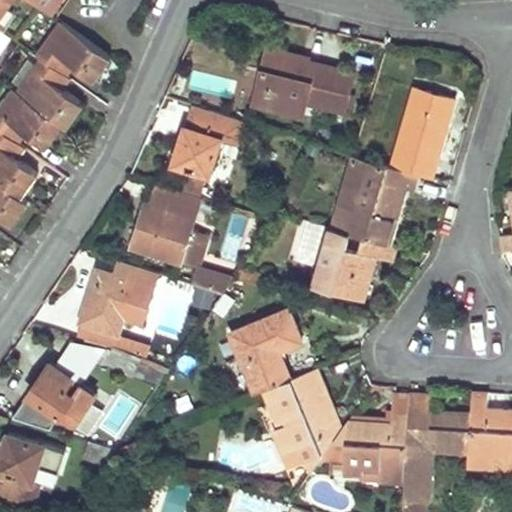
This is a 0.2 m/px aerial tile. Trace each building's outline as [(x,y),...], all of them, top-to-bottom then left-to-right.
[(0,0),(0,17),(12,0),(0,0)] [(35,0),(52,12),(60,0),(35,0)] [(37,52),(41,55),(60,68),(67,59),(73,63),(93,78),(110,53),(61,19),(37,52)] [(271,69),(266,86),(262,103),(302,113),(306,97),(344,107),(353,70),(303,58),(304,54),(268,45),(262,66),(271,69)] [(20,84),(17,89),(63,121),(66,124),(82,101),(63,86),(57,81),(63,71),(60,68),(41,55),(36,63),(20,84)] [(20,84),(36,63),(28,57),(12,78),(20,84)] [(67,59),(60,68),(63,71),(66,73),(73,63),(67,59)] [(266,86),(271,69),(262,66),(253,101),(262,103),(266,86)] [(63,86),(70,75),(66,73),(63,71),(57,81),(63,86)] [(404,113),(390,164),(415,172),(429,176),(443,126),(437,124),(440,115),(445,117),(451,96),(412,85),(406,106),(413,108),(411,116),(404,113)] [(0,103),(0,127),(12,136),(20,127),(25,130),(46,145),(63,121),(17,89),(12,86),(0,103)] [(210,172),(221,136),(239,142),(246,120),(192,104),(174,161),(210,172)] [(411,116),(413,108),(406,106),(404,113),(411,116)] [(440,115),(437,124),(443,126),(445,117),(440,115)] [(0,177),(22,193),(37,170),(17,156),(11,151),(19,140),(18,140),(12,136),(0,127),(0,177)] [(20,127),(12,136),(18,140),(25,130),(20,127)] [(19,140),(11,151),(17,156),(25,145),(19,140)] [(383,241),(389,222),(385,221),(386,215),(395,217),(400,201),(405,186),(410,187),(415,172),(390,164),(353,153),(331,226),(383,241)] [(0,177),(0,212),(12,221),(29,197),(22,193),(0,177)] [(199,197),(156,184),(150,202),(143,223),(138,222),(131,244),(198,265),(208,233),(190,228),(199,197)] [(504,248),(511,247),(511,187),(511,231),(502,233),(504,248)] [(150,202),(145,200),(138,222),(143,223),(150,202)] [(386,215),(385,221),(389,222),(393,223),(395,217),(386,215)] [(394,244),(383,241),(331,226),(330,225),(313,283),(361,296),(369,268),(363,267),(368,252),(373,254),(389,258),(394,244)] [(369,268),(373,254),(368,252),(363,267),(369,268)] [(103,281),(96,279),(90,302),(85,301),(80,319),(116,331),(121,315),(140,320),(156,270),(117,259),(113,273),(106,271),(103,281)] [(223,291),(233,276),(198,265),(192,281),(200,284),(223,291)] [(233,276),(248,280),(262,284),(265,274),(240,267),(233,276)] [(96,279),(103,281),(106,271),(95,268),(85,301),(90,302),(96,279)] [(195,300),(197,292),(200,284),(192,281),(166,273),(161,289),(195,300)] [(212,307),(218,310),(224,314),(235,299),(223,291),(212,307)] [(290,308),(232,331),(256,391),(265,388),(273,384),(291,377),(279,348),(301,339),(290,308)] [(58,413),(77,419),(94,395),(97,391),(79,379),(78,380),(50,360),(28,391),(58,413)] [(316,367),(291,377),(273,384),(288,423),(280,426),(275,428),(290,467),(307,460),(310,468),(320,455),(337,432),(324,398),(328,397),(316,367)] [(265,388),(280,426),(288,423),(273,384),(265,388)] [(410,393),(394,392),(392,412),(408,412),(410,393)] [(432,394),(410,392),(410,393),(408,412),(408,423),(446,425),(447,411),(430,410),(432,394)] [(109,406),(94,395),(77,419),(73,424),(88,435),(109,406)] [(472,395),(470,413),(468,450),(467,462),(496,464),(497,455),(511,455),(511,408),(488,407),(488,396),(472,395)] [(340,428),(328,397),(324,398),(337,432),(339,429),(340,428)] [(387,416),(351,413),(346,420),(391,423),(392,412),(388,411),(387,416)] [(468,450),(470,413),(447,411),(446,425),(408,423),(403,479),(401,511),(420,511),(422,500),(427,500),(431,448),(468,450)] [(362,477),(403,479),(408,423),(408,412),(392,412),(391,423),(346,420),(343,457),(342,465),(363,467),(362,472),(362,477)] [(343,457),(346,420),(340,428),(339,429),(337,432),(320,455),(343,457)] [(0,507),(6,510),(11,494),(33,501),(39,481),(32,479),(37,462),(59,468),(65,447),(8,430),(0,455),(0,507)] [(111,464),(113,455),(116,446),(89,438),(84,455),(111,464)] [(169,459),(172,452),(174,446),(161,440),(155,453),(169,459)] [(508,469),(511,469),(511,455),(497,455),(496,464),(508,465),(508,469)]
